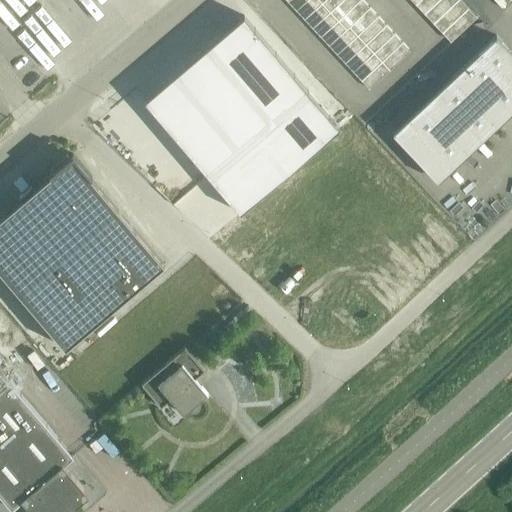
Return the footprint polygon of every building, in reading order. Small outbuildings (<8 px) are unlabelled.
[(290,0),(288,2),(296,11),(307,0),(290,0)] [(318,0),(307,0),(296,11),(304,20),(322,3),(318,0)] [(324,0),(322,3),(330,12),(342,0),(324,0)] [(342,0),(330,12),(338,20),(359,0),(342,0)] [(362,0),(359,0),(338,20),(346,29),(349,26),(369,7),(362,0)] [(416,0),(414,3),(423,12),(435,0),(416,0)] [(435,0),(423,12),(432,21),(454,0),(435,0)] [(460,0),(454,0),(432,21),(440,31),(466,6),(460,0)] [(322,3),(304,20),(312,28),(330,12),(322,3)] [(466,6),(440,31),(449,40),(475,15),(466,6)] [(369,7),(349,26),(357,35),(377,16),(369,7)] [(330,12),(312,28),(320,37),(338,20),(330,12)] [(244,16),(144,101),(240,213),(250,205),(295,166),(339,129),(340,128),(244,16)] [(377,16),(357,35),(365,43),(385,24),(377,16)] [(338,20),(320,37),(328,45),(346,29),(338,20)] [(385,24),(365,43),(373,52),(393,33),(385,24)] [(346,29),(328,45),(336,54),(357,35),(349,26),(346,29)] [(393,33),(373,52),(381,61),(401,41),(393,33)] [(357,35),(336,54),(344,63),(365,43),(357,35)] [(438,181),(511,111),(511,53),(496,36),(392,133),(438,181)] [(401,41),(381,61),(389,69),(409,50),(401,41)] [(365,43),(344,63),(352,71),(373,52),(365,43)] [(373,52),(352,71),(360,80),(381,61),(373,52)] [(381,61),(360,80),(368,88),(389,69),(381,61)] [(339,129),(295,166),(310,183),(354,146),(339,129)] [(354,146),(310,183),(323,201),(368,163),(354,146)] [(47,182),(0,221),(0,271),(66,350),(165,266),(97,186),(98,185),(74,155),(70,158),(68,156),(47,174),(49,177),(45,180),(47,182)] [(368,163),(323,201),(336,216),(351,204),(381,178),(368,163)] [(295,166),(250,205),(264,222),(310,183),(295,166)] [(381,178),(351,204),(378,236),(407,209),(381,178)] [(310,183),(264,222),(278,238),(323,201),(310,183)] [(323,201),(278,238),(291,254),(321,229),(336,216),(323,201)] [(336,216),(321,229),(350,263),(378,236),(351,204),(336,216)] [(321,229),(291,254),(321,289),(350,263),(321,229)] [(141,384),(154,400),(164,392),(183,415),(208,394),(201,386),(197,390),(190,382),(205,371),(185,347),(141,384)] [(73,457),(8,381),(0,387),(0,496),(12,510),(22,501),(31,511),(69,511),(89,495),(63,466),(73,457)]
